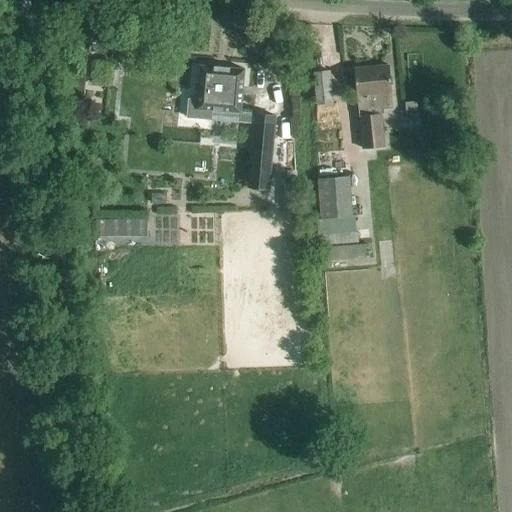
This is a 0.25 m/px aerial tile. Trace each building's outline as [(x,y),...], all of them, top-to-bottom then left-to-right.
[(188,100),(187,118),(211,120),(212,120),(213,111),(241,113),(244,70),(201,66),(198,101),(188,100)] [(358,104),(362,149),(385,147),(381,110),(393,109),(389,66),(354,69),(357,104),(358,104)] [(333,103),(330,71),(312,72),(315,105),(333,103)] [(404,103),(405,115),(417,115),(417,102),(404,103)] [(253,124),(252,136),(259,137),(255,180),(270,181),(276,116),(254,115),(253,124)] [(298,177),(285,177),(285,207),(298,207),(298,177)] [(319,219),(350,217),(347,177),(317,179),(319,219)] [(149,238),(149,221),(109,221),(109,238),(149,238)] [(327,261),(370,257),(368,243),(326,247),(327,261)]
